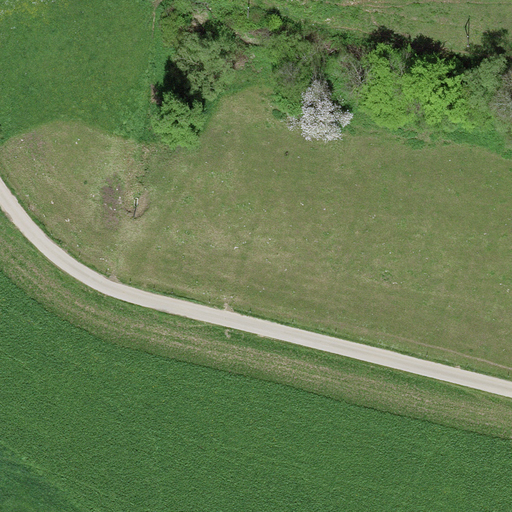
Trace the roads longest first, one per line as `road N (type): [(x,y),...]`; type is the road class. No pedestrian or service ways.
road 1 (residential): [(0,190),(37,238),(97,282),(170,308),(511,392)]
road 2 (track): [(256,0),(293,19),(511,58)]
